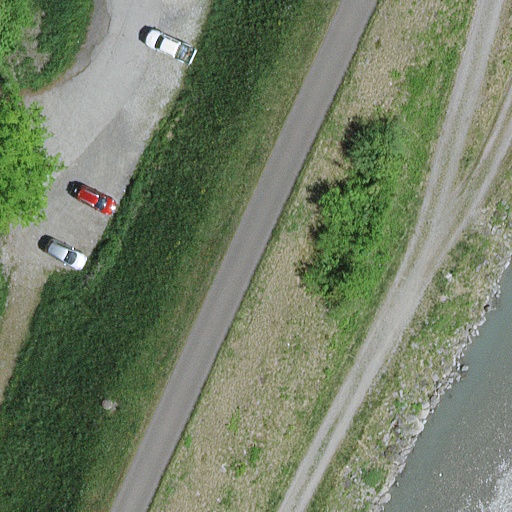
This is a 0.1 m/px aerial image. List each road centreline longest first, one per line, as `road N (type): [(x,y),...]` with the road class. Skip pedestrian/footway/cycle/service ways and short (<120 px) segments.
road 1 (track): [(364,0),(130,511)]
road 2 (track): [(511,110),(304,511)]
road 3 (track): [(426,268),(490,0)]
